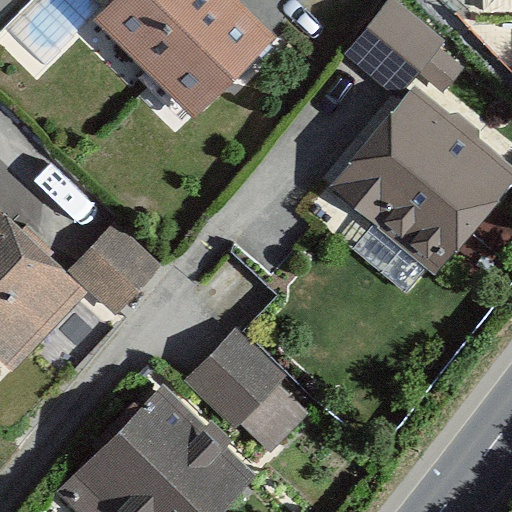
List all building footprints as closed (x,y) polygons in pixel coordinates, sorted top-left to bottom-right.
[(241,0),(125,0),(106,20),(204,116),(280,37),(241,0)] [(392,2),(351,51),(403,93),(443,45),(392,2)] [(511,183),(511,170),(410,90),(329,192),(437,277),(511,183)] [(0,222),(0,365),(6,372),(78,296),(0,222)] [(116,229),(77,276),(122,314),(162,267),(116,229)] [(235,331),(188,380),(269,459),(317,410),(235,331)] [(103,463),(63,503),(72,511),(231,511),(258,485),(171,396),(146,421),(138,413),(96,455),(103,463)]
